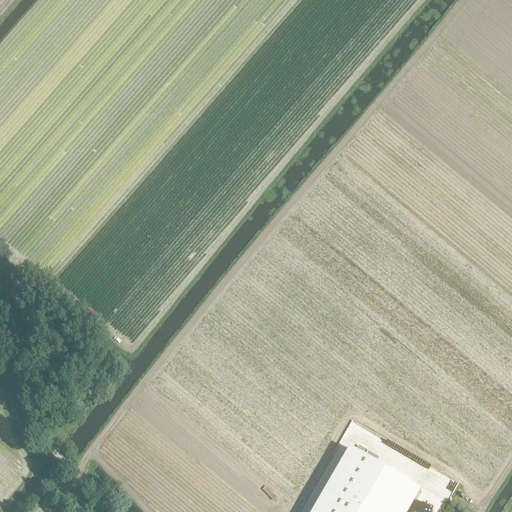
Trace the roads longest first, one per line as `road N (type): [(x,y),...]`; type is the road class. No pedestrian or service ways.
road 1 (track): [(43,511),(202,308),(464,0)]
road 2 (track): [(0,271),(25,350),(31,416),(51,448),(117,511)]
